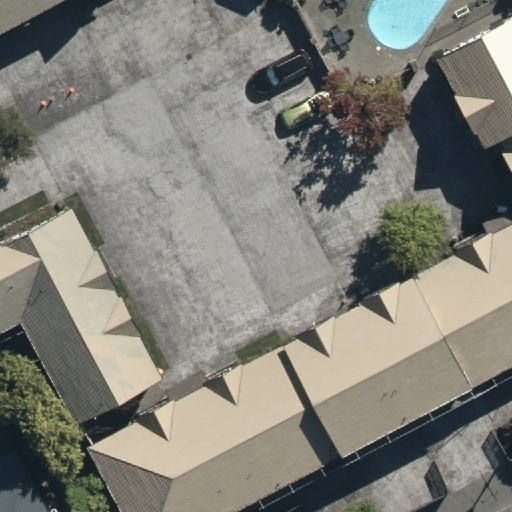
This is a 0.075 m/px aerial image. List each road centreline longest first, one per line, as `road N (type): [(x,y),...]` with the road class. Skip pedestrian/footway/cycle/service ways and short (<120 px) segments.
road 1 (unknown): [(179,14),(337,325)]
road 2 (unknown): [(0,122),(179,14),(172,0)]
